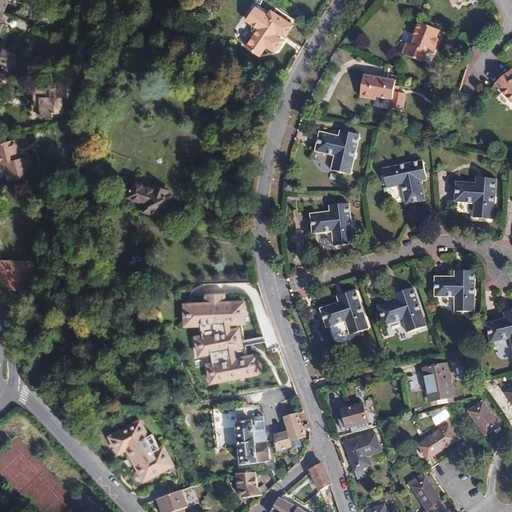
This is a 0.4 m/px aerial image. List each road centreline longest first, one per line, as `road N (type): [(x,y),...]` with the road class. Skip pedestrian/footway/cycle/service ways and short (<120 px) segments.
road 1 (residential): [(269,289),(261,232),(283,109),(312,48),(348,0)]
road 2 (residential): [(269,289),(436,243),(504,252)]
road 3 (residential): [(14,391),(37,405),(131,511)]
road 4 (residential): [(324,444),(269,289)]
